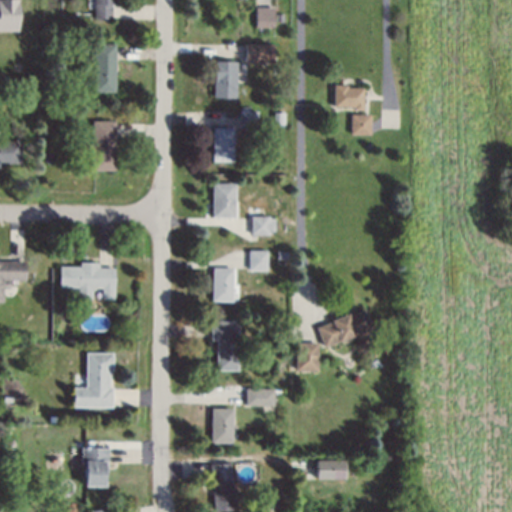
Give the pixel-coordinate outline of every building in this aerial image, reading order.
[(0,0),(0,30),(17,31),(16,0),(0,0)] [(115,0),(115,4),(110,4),(110,18),(93,18),(93,0),(115,0)] [(255,25),(256,1),(273,1),(272,25),(255,25)] [(244,65),(244,45),(260,45),(260,53),(267,53),(267,65),(244,65)] [(114,94),(91,93),(92,46),(115,47),(114,94)] [(237,99),(212,98),(213,64),(238,65),(237,99)] [(362,110),(333,107),(334,87),(347,88),(347,91),(363,93),(362,110)] [(275,123),(275,109),(285,109),(285,124),(275,123)] [(72,110),(71,121),(61,121),(61,110),(72,110)] [(239,129),(239,113),(256,113),(256,130),(239,129)] [(370,138),(349,137),(350,116),(372,118),(370,138)] [(91,174),(92,123),(115,123),(114,174),(91,174)] [(212,165),(212,130),(234,130),(234,165),(212,165)] [(0,142),(21,143),(21,165),(0,165),(0,142)] [(211,220),(211,187),(235,187),(234,220),(211,220)] [(250,237),(250,219),(268,219),(268,237),(250,237)] [(266,273),(246,272),(246,254),(267,255),(266,273)] [(0,304),(0,264),(26,265),(26,282),(16,282),(16,287),(10,286),(10,281),(3,281),(2,304),(0,304)] [(102,303),(102,291),(91,291),(91,302),(75,302),(76,290),(59,290),(60,271),(79,271),(79,265),(98,265),(98,271),(113,271),(113,303),(102,303)] [(212,305),(212,272),(232,272),(231,305),(212,305)] [(323,349),(316,330),(365,311),(372,330),(323,349)] [(238,371),(215,370),(215,343),(208,343),(208,326),(238,326),(238,371)] [(317,345),(316,372),(294,371),(295,344),(317,345)] [(85,408),(85,355),(110,355),(110,371),(107,371),(107,390),(111,390),(111,408),(85,408)] [(272,408),(244,407),(245,391),(272,392),(272,408)] [(232,444),(210,444),(211,411),(233,412),(232,444)] [(104,487),(84,486),(84,470),(81,470),(82,451),(108,451),(108,474),(105,474),(104,487)] [(315,478),(314,459),(343,458),(344,477),(315,478)] [(235,511),(228,511),(213,511),(209,468),(229,465),(235,511)]
